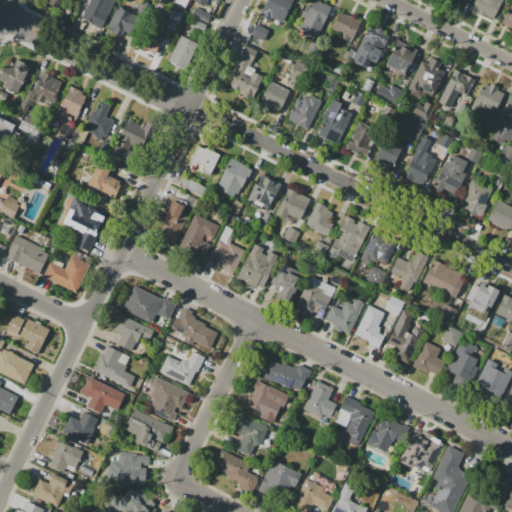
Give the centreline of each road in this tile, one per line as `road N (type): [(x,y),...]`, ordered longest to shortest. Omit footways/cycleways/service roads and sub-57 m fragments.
road 1 (residential): [(511,268),(0,17)]
road 2 (residential): [(245,0),(0,499)]
road 3 (residential): [(121,254),(511,451)]
road 4 (residential): [(255,323),(175,478),(242,511)]
road 5 (residential): [(511,64),(381,0)]
